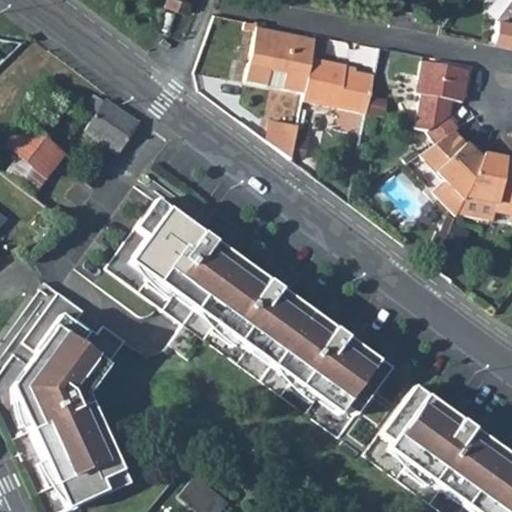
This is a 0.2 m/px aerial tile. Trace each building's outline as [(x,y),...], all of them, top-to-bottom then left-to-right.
[(176,0),(165,0),(163,7),(164,8),(184,15),(187,4),(176,0)] [(511,0),(510,0),(493,20),(490,41),(511,45),(511,0)] [(252,29),(242,83),(301,95),(307,60),(311,40),(252,29)] [(343,45),(343,63),(378,62),(378,45),(343,45)] [(197,74),(226,80),(229,64),(200,58),(197,74)] [(301,95),(299,103),(363,115),(370,77),(342,71),(343,67),(307,60),(301,95)] [(417,95),(412,131),(423,133),(432,146),(450,134),(455,130),(446,117),(449,102),(458,104),(465,71),(419,62),(412,94),(417,95)] [(89,120),(83,130),(117,153),(136,125),(93,96),(81,114),(89,120)] [(268,122),(264,143),(287,161),(294,128),(268,122)] [(30,196),(61,155),(21,124),(7,141),(18,150),(3,176),(30,196)] [(432,146),(415,157),(441,185),(459,203),(460,199),(479,156),(469,144),(464,148),(450,134),(432,146)] [(479,156),(460,199),(492,206),(491,213),(511,217),(511,167),(501,165),(502,160),(479,156)] [(430,195),(452,218),(454,215),(459,203),(441,185),(430,195)] [(454,215),(490,224),(491,213),(492,206),(460,199),(459,203),(454,215)] [(144,238),(130,257),(150,273),(145,279),(168,296),(171,298),(176,291),(216,320),(211,327),(233,343),(248,354),(253,347),(293,377),(288,384),(311,400),(313,402),(318,395),(339,410),(340,409),(352,417),(386,371),(351,345),(348,348),(186,230),(189,227),(153,201),(132,229),(144,238)] [(125,264),(145,279),(150,273),(130,257),(125,264)] [(141,286),(163,302),(168,296),(145,279),(141,286)] [(171,298),(211,327),(216,320),(176,291),(171,298)] [(71,510),(126,485),(107,444),(103,446),(80,400),(77,392),(97,365),(75,348),(84,337),(58,317),(31,353),(34,355),(8,390),(10,405),(13,403),(23,426),(40,462),(51,487),(58,484),(69,508),(71,510)] [(182,358),(186,361),(194,350),(189,347),(197,337),(180,326),(166,346),(182,358)] [(206,333),(229,349),(233,343),(211,327),(206,333)] [(248,354),(288,384),(293,377),(253,347),(248,354)] [(77,392),(80,400),(104,369),(97,365),(77,392)] [(284,390),(306,406),(311,400),(288,384),(284,390)] [(411,388),(377,435),(389,444),(388,445),(408,460),(404,466),(426,483),(441,494),(446,488),(478,511),(511,511),(511,466),(445,417),(447,414),(411,388)] [(313,402),(334,417),(339,410),(318,395),(313,402)] [(10,405),(16,429),(23,426),(13,403),(10,405)] [(383,451),(404,466),(408,460),(388,445),(383,451)] [(33,465),(45,490),(51,487),(40,462),(33,465)] [(399,472),(421,489),(426,483),(404,466),(399,472)] [(167,492),(175,498),(192,478),(184,472),(167,492)] [(191,511),(218,511),(224,505),(192,478),(175,498),(191,511)] [(51,487),(63,511),(69,508),(58,484),(51,487)] [(441,494),(466,511),(478,511),(446,488),(441,494)]
